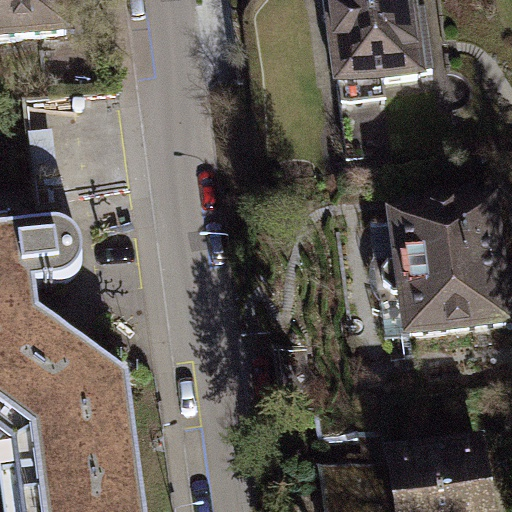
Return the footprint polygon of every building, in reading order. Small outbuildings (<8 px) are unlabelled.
[(0,0),(0,47),(79,37),(74,0),(0,0)] [(325,0),(337,88),(434,75),(423,0),(325,0)] [(29,151),(36,215),(104,208),(97,143),(29,151)] [(370,227),(385,343),(508,326),(492,211),(370,227)] [(0,440),(15,452),(22,511),(129,511),(114,390),(0,305),(0,302),(11,289),(59,285),(73,280),(82,269),(82,253),(78,239),(67,232),(53,229),(22,233),(0,236),(0,440)] [(397,511),(391,466),(386,428),(361,432),(366,465),(320,472),(326,511),(397,511)] [(397,511),(486,511),(478,453),(391,466),(397,511)]
